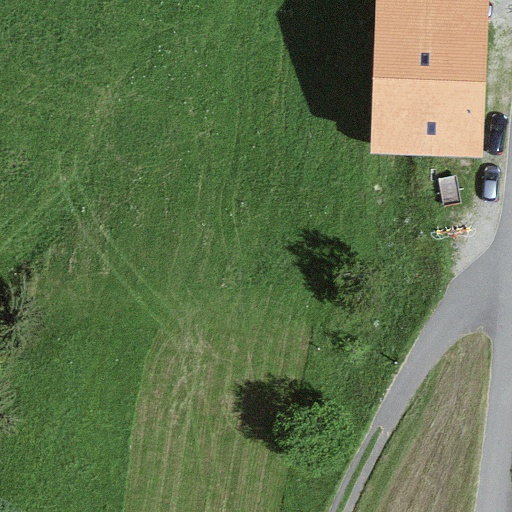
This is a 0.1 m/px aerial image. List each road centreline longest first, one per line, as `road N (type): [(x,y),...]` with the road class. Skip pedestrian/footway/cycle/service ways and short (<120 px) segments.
road 1 (track): [(511,309),(463,311),(407,378),(351,511)]
road 2 (track): [(511,331),(481,511)]
